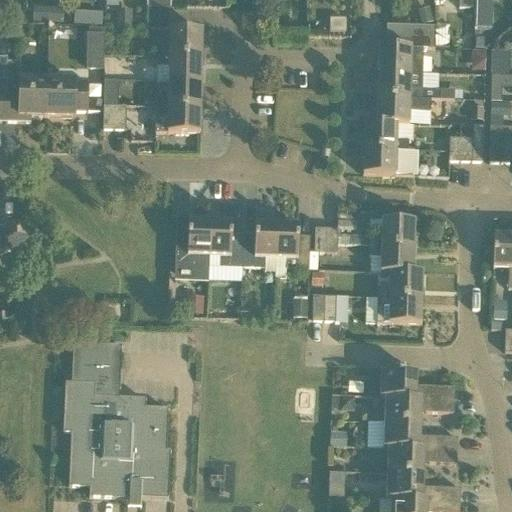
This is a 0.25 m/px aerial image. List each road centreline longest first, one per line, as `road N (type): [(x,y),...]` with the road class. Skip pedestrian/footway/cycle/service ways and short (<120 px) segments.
road 1 (residential): [(237,168),(0,165)]
road 2 (residential): [(464,205),(356,194),(237,168)]
road 3 (residential): [(237,168),(244,56),(340,58)]
road 4 (residential): [(310,351),(475,358)]
road 5 (residential): [(509,511),(499,419),(475,358)]
road 6 (residential): [(475,358),(464,205)]
